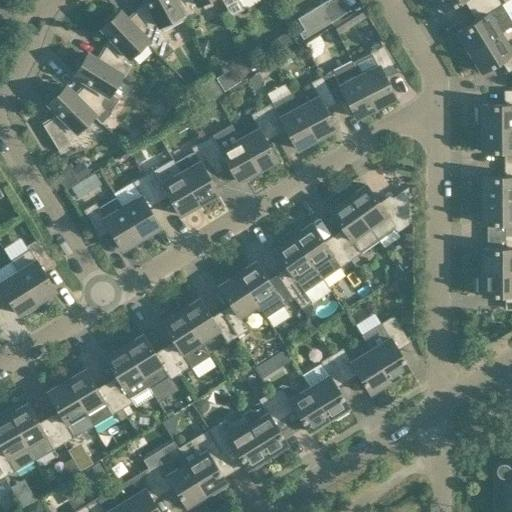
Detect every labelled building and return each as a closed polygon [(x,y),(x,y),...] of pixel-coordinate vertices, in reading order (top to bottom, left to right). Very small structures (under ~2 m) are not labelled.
[(128,20),(127,20),(146,40),(163,59),(173,49),(159,34),(163,30),(160,24),(179,14),(182,19),(183,19),(172,0),(145,0),(147,2),(128,20)] [(172,0),(183,19),(195,12),(191,6),(197,2),(198,3),(203,0),(172,0)] [(222,0),(231,15),(242,9),(237,0),(222,0)] [(349,10),(343,0),(328,0),(328,1),(297,19),(304,30),(299,33),(302,38),(349,10)] [(484,0),(433,0),(439,10),(442,8),(444,10),(459,0),(469,0),(473,7),(484,0)] [(469,51),(500,33),(511,24),(511,21),(498,0),(484,0),(473,7),(480,17),(457,31),(469,51)] [(339,33),(367,15),(362,7),(334,25),(339,33)] [(127,20),(128,20),(119,11),(117,13),(114,11),(105,20),(108,22),(102,28),(111,37),(97,60),(123,76),(131,64),(123,60),(128,55),(129,56),(146,40),(127,20)] [(511,68),(511,67),(511,52),(500,33),(469,51),(481,71),(504,57),(511,68)] [(382,45),(371,50),(378,65),(359,75),(375,106),(395,96),(383,72),(393,67),(382,45)] [(119,98),(109,92),(120,75),(123,77),(123,76),(97,60),(87,53),(85,56),(83,55),(76,65),(79,67),(75,74),(87,81),(84,86),(75,95),(74,96),(93,114),(92,114),(101,123),(111,112),(110,112),(119,98)] [(359,75),(352,60),(321,76),(333,98),(343,93),(355,117),(375,106),(359,75)] [(243,78),(236,65),(219,76),(226,88),(243,78)] [(323,103),(333,98),(321,76),(311,81),(318,96),(299,106),(316,138),(335,127),(323,103)] [(76,131),(92,114),(93,114),(74,96),(75,95),(65,86),(63,88),(61,86),(52,95),(54,97),(48,103),(59,113),(55,117),(43,124),(59,151),(71,143),(68,137),(75,130),(76,131)] [(511,90),(508,91),(508,103),(481,104),(481,106),(478,106),(478,122),(482,122),(482,127),(511,126),(511,90)] [(299,106),(291,91),(261,108),(273,130),(283,124),(296,148),(316,138),(299,106)] [(263,135),(273,130),(261,108),(251,114),(259,128),(239,139),(257,170),(276,159),(263,135)] [(257,170),(239,139),(231,123),(212,134),(212,135),(202,141),(214,163),(224,157),(237,181),(257,170)] [(511,162),(511,126),(482,127),(482,133),(478,133),(478,148),(482,148),(482,151),(508,150),(509,163),(511,162)] [(204,169),(214,163),(202,141),(191,147),(194,152),(175,162),(198,203),(217,192),(204,169)] [(175,162),(173,157),(143,175),(156,197),(165,191),(179,214),(198,203),(175,162)] [(511,162),(509,163),(509,175),(482,176),(482,178),(478,178),(478,194),(482,194),(482,199),(511,198),(511,162)] [(76,180),(70,170),(60,176),(66,186),(76,180)] [(145,203),(156,197),(143,175),(132,181),(141,195),(123,206),(122,206),(140,237),(159,226),(145,203)] [(357,185),(345,194),(378,240),(395,228),(397,230),(407,223),(407,188),(382,206),(366,184),(359,189),(357,185)] [(378,240),(345,194),(334,202),(336,205),(330,210),(345,232),(336,238),(350,259),(378,240)] [(122,206),(123,206),(117,197),(98,209),(95,204),(84,210),(97,231),(107,225),(121,248),(140,237),(122,206)] [(511,198),(482,199),(482,205),(478,205),(478,220),(482,220),(482,223),(509,222),(509,235),(511,234),(511,198)] [(311,223),(305,227),(302,224),(290,232),(322,278),(350,259),(336,238),(326,245),(311,223)] [(322,278),(290,232),(279,240),(281,244),(274,248),(289,270),(280,277),(294,298),(301,308),(311,301),(304,291),(322,278)] [(511,270),(511,234),(509,235),(509,247),(482,248),(482,250),(478,250),(478,266),(482,266),(482,271),(511,270)] [(48,294),(55,289),(41,267),(50,260),(37,239),(27,245),(29,248),(10,260),(17,271),(38,304),(50,297),(48,294)] [(255,261),(237,273),(257,303),(266,316),(294,298),(280,277),(270,283),(255,261)] [(511,270),(482,271),(482,277),(478,277),(478,292),(482,292),(482,294),(509,294),(509,308),(511,307),(511,270)] [(38,304),(17,271),(0,281),(0,292),(3,290),(17,313),(24,309),(26,312),(38,304)] [(257,303),(237,273),(218,286),(233,308),(223,314),(237,335),(248,328),(238,315),(257,303)] [(199,298),(181,310),(200,340),(218,328),(227,342),(237,335),(223,314),(214,320),(199,298)] [(199,340),(200,340),(181,310),(179,311),(177,307),(166,314),(168,318),(162,322),(176,344),(167,350),(180,372),(208,354),(199,340)] [(395,344),(406,338),(393,316),(362,335),(370,349),(389,379),(409,367),(395,344)] [(142,334),(124,345),(142,376),(149,386),(150,387),(168,375),(170,378),(180,372),(167,350),(156,357),(142,334)] [(130,397),(149,386),(142,376),(124,345),(104,357),(118,380),(109,386),(122,407),(123,407),(132,401),(130,397)] [(389,379),(370,349),(351,361),(342,347),(331,354),(344,376),(355,369),(369,392),(389,379)] [(262,375),(292,359),(287,348),(256,364),(262,375)] [(334,382),(344,376),(331,354),(320,361),(329,375),(309,387),(328,417),(332,414),(334,418),(347,410),(345,406),(348,405),(334,382)] [(122,407),(109,386),(99,392),(85,369),(66,380),(93,425),(115,411),(122,407)] [(66,380),(47,392),(61,415),(51,420),(63,442),(93,425),(66,380)] [(328,417),(309,387),(304,390),(282,384),(270,392),(283,413),(294,407),(308,430),(310,428),(312,431),(325,423),(323,420),(328,417)] [(272,420),(283,413),(270,392),(259,399),(267,412),(263,415),(255,410),(250,409),(242,414),(248,424),(267,455),(271,452),(273,455),(286,447),(284,444),(286,443),(272,420)] [(27,403),(20,407),(19,403),(6,410),(34,459),(63,442),(51,420),(41,426),(27,403)] [(34,459),(26,445),(6,410),(0,413),(0,445),(2,448),(0,449),(0,468),(4,476),(32,460),(34,459)] [(220,423),(209,429),(222,451),(232,444),(246,467),(249,466),(251,469),(263,461),(261,458),(267,455),(248,424),(243,427),(226,419),(220,423)] [(211,457),(222,451),(209,429),(196,437),(194,457),(187,462),(205,493),(210,490),(212,493),(224,485),(222,482),(225,480),(211,457)] [(205,493),(187,462),(186,460),(181,451),(171,457),(165,457),(158,460),(147,467),(160,489),(171,482),(185,505),(187,504),(189,507),(202,499),(200,496),(205,493)] [(511,511),(511,455),(507,459),(510,463),(508,464),(506,463),(504,462),(502,462),(499,462),(497,464),(496,465),(495,468),(495,470),(496,472),(498,474),(495,477),(495,483),(495,511),(496,511),(497,510),(509,510),(509,511),(511,511)] [(159,511),(150,495),(160,489),(147,467),(117,486),(126,500),(125,500),(132,511),(159,511)] [(132,511),(125,500),(118,504),(109,491),(86,505),(90,511),(132,511)]
